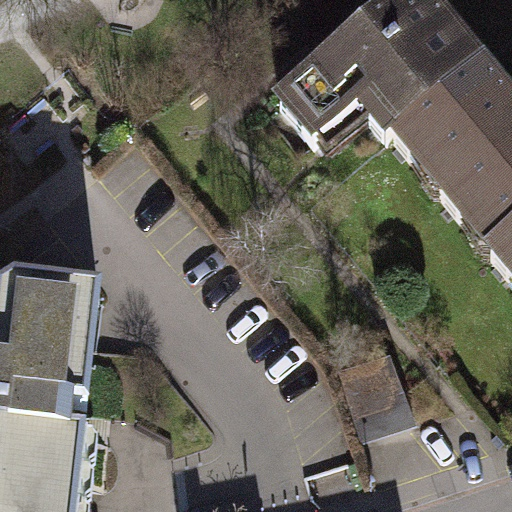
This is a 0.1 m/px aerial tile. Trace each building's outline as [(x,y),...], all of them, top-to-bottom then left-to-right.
[(392,142),(475,75),(417,3),(315,85),(314,84),(280,111),(315,153),(361,116),(386,147),(392,142)] [(502,255),(511,246),(511,119),(475,75),(392,142),(412,166),(425,161),(451,192),(441,200),(462,226),(475,221),(502,255)] [(511,246),(502,255),(492,263),(511,287),(511,286),(511,246)] [(73,440),(76,416),(88,417),(102,300),(15,290),(0,300),(0,511),(77,511),(86,441),(73,440)] [(360,441),(416,424),(391,360),(340,376),(360,441)]
